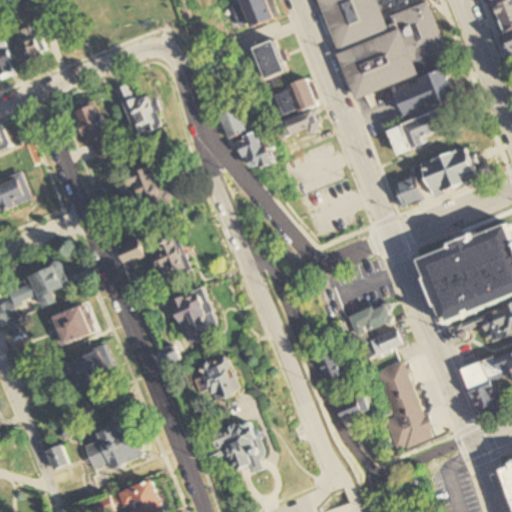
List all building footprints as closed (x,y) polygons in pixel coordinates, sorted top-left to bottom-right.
[(321,0),(359,97),(420,73),(415,60),(448,48),(429,0),(321,0)] [(394,89),(405,117),(460,94),(449,67),(394,89)] [(389,131),(398,155),(427,144),(423,135),(448,126),(442,111),(389,131)] [(483,177),(468,143),(414,165),(417,171),(397,179),(409,207),(483,177)] [(423,258),(448,321),(511,295),(511,224),(511,222),(423,258)] [(511,302),(450,329),(456,343),(488,329),(493,343),(511,335),(511,302)] [(347,318),(357,340),(397,322),(389,305),(375,311),(373,306),(347,318)] [(360,345),(366,361),(406,344),(399,328),(360,345)] [(319,359),(327,380),(347,372),(339,351),(319,359)] [(462,368),(482,418),(503,409),(493,382),(511,374),(511,352),(498,358),(496,354),(462,368)] [(375,371),(394,418),(383,422),(395,453),(433,438),(403,360),(375,371)] [(338,406),(344,419),(372,407),(366,394),(338,406)] [(207,431),(216,453),(224,449),(234,474),(248,468),(252,476),(267,470),(262,459),(266,457),(267,453),(267,449),(260,432),(256,423),(247,426),(245,421),(240,423),(238,417),(207,431)]
